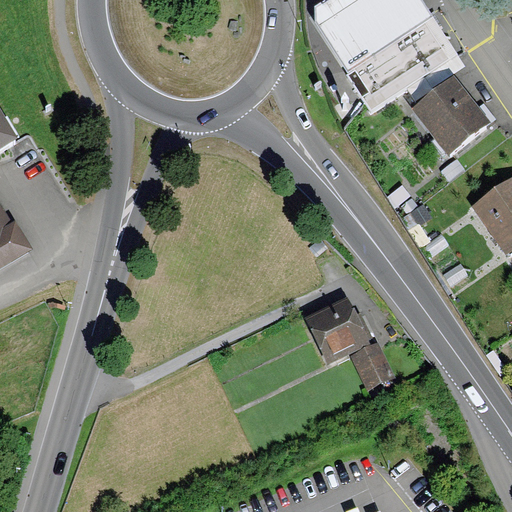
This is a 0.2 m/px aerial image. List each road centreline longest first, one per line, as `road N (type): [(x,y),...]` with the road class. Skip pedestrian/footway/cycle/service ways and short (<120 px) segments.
road 1 (primary): [(329,186),(511,435)]
road 2 (tertiary): [(39,511),(117,248)]
road 3 (tertiary): [(116,74),(117,248)]
road 4 (tertiary): [(117,248),(191,111)]
road 5 (primary): [(329,186),(293,111),(274,46)]
road 6 (primary): [(212,109),(329,186)]
road 7 (residential): [(511,109),(458,31),(448,0)]
